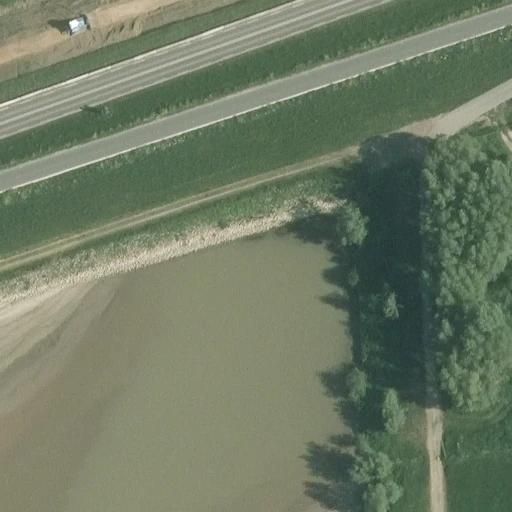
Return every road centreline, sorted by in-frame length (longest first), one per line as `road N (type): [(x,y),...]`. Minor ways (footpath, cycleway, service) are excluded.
road 1 (unclassified): [(0,177),(511,11)]
road 2 (unclassified): [(511,92),(431,148),(421,185),(434,442)]
road 3 (secondary): [(351,0),(0,125)]
